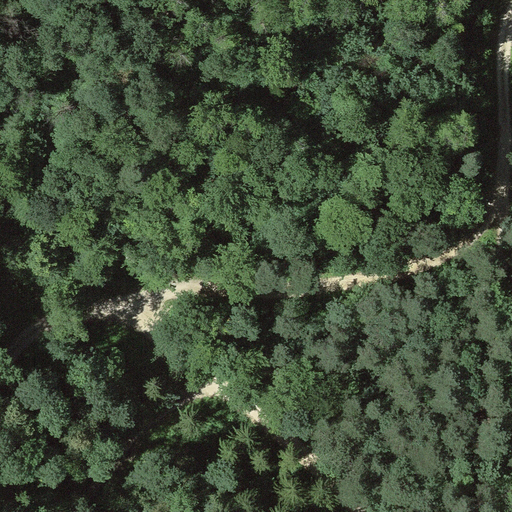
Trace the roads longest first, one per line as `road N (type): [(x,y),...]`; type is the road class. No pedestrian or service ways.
road 1 (track): [(130,294),(195,280),(278,287),(348,281),(460,242),(487,215),(502,184),(504,36),(511,9)]
road 2 (track): [(0,377),(34,330),(130,294),(207,382)]
road 3 (track): [(207,382),(367,511)]
road 4 (track): [(122,511),(127,446),(142,426),(207,382)]
